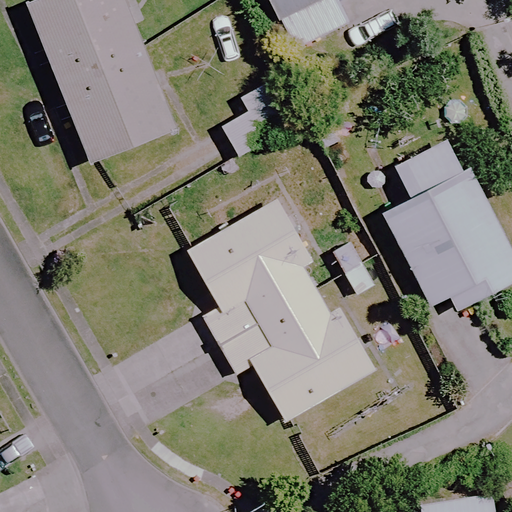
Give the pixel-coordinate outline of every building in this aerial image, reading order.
[(171,133),(120,0),(37,0),(25,5),(86,165),(171,133)] [(265,0),(292,52),(346,25),(333,0),(265,0)] [(290,128),(264,84),(237,100),(245,113),(218,130),(236,160),(290,128)] [(511,283),(511,260),(449,140),(391,170),(409,203),(380,218),(427,309),(448,298),(456,312),(511,283)] [(317,260),(280,197),(183,254),(215,308),(198,318),(232,377),(248,368),(282,425),(375,370),(337,305),(326,311),(301,269),(317,260)] [(356,236),(328,252),(355,303),(384,287),(356,236)] [(491,511),(488,494),(416,506),(416,511),(491,511)]
